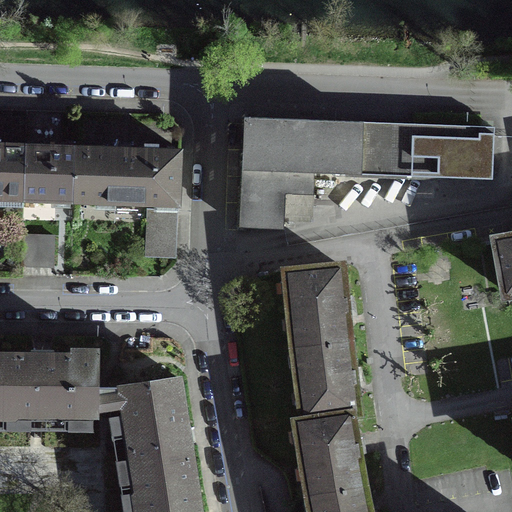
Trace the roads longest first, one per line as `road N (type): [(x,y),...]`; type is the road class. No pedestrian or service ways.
road 1 (residential): [(511,90),(210,84)]
road 2 (residential): [(203,302),(210,84)]
road 3 (residential): [(203,302),(239,511)]
road 4 (residential): [(210,84),(0,77)]
road 5 (residential): [(0,301),(203,302)]
